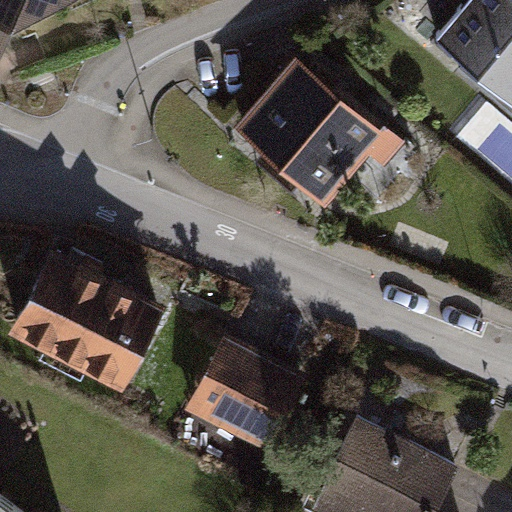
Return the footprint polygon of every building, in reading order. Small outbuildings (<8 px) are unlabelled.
[(0,0),(0,50),(12,20),(62,0),(0,0)] [(511,0),(464,0),(431,41),(511,111),(511,0)] [(297,51),(233,119),(323,200),(368,150),(383,162),(403,137),(337,78),(333,82),(297,51)] [(49,234),(5,320),(121,378),(166,299),(49,234)] [(227,329),(188,406),(271,447),(309,372),(227,329)] [(0,396),(0,483),(42,428),(0,396)] [(356,407),(310,503),(330,511),(437,511),(431,509),(460,459),(356,407)] [(0,511),(24,511),(0,494),(0,511)]
